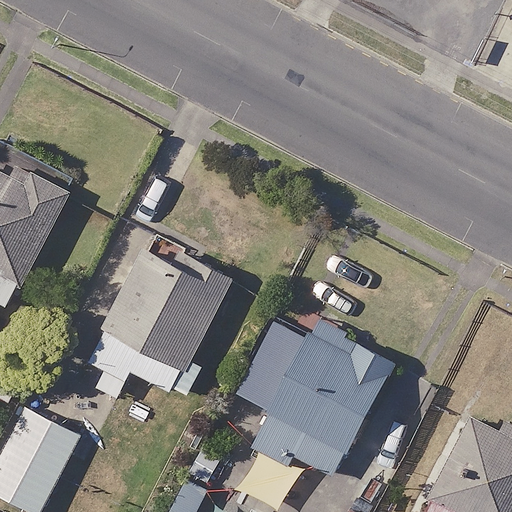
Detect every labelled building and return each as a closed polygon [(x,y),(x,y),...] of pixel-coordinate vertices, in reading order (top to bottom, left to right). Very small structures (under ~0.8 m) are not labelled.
[(511,0),(478,0),(475,6),(511,25),(511,0)] [(73,185),(0,149),(0,298),(14,305),(73,185)] [(155,241),(98,350),(91,363),(107,371),(99,386),(123,398),(138,371),(176,391),(233,282),(155,241)] [(299,452),(340,472),(399,359),(317,319),(309,336),(281,322),(245,396),(270,408),(252,444),(293,464),(299,452)] [(40,511),(87,427),(27,394),(0,442),(0,492),(36,511),(40,511)] [(497,426),(470,414),(427,511),(511,511),(511,426),(499,421),(497,426)]
